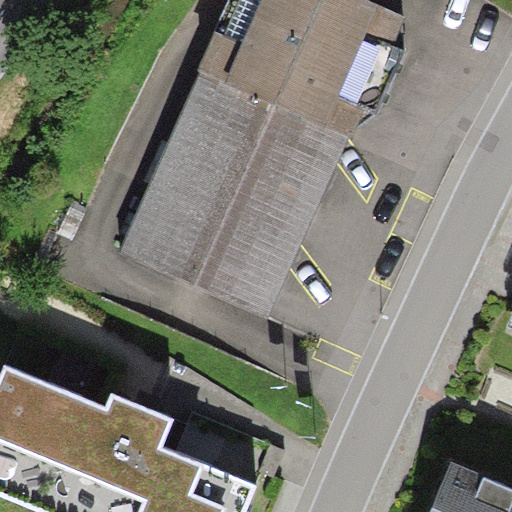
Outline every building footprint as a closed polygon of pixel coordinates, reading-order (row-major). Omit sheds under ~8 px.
[(243,0),(233,28),(218,22),(193,86),(335,148),(356,96),(376,104),(396,53),(413,9),(389,0),(243,0)] [(335,148),(193,86),(124,243),(266,305),(335,148)] [(511,261),(486,328),(511,338),(511,261)] [(102,417),(0,376),(0,505),(17,511),(251,511),(260,492),(170,456),(177,429),(108,401),(102,417)] [(511,511),(511,472),(444,442),(412,511),(511,511)]
